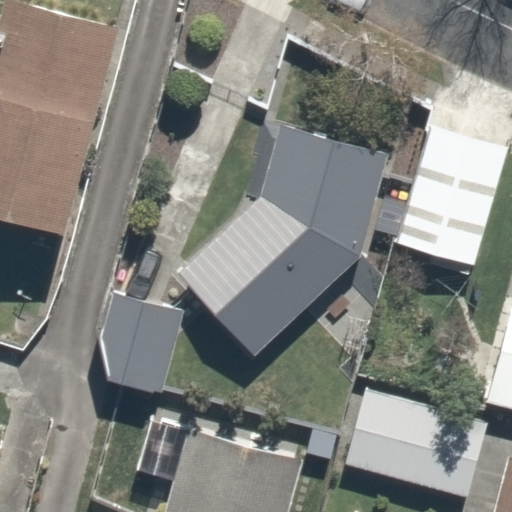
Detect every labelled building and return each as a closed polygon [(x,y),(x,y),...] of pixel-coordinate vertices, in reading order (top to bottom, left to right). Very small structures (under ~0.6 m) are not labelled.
[(0,221),(57,237),(111,32),(0,2),(0,221)] [(242,176),(258,179),(255,194),(171,271),(248,355),(358,255),(380,144),(269,122),(253,119),(242,176)] [(505,146),(424,123),(389,243),(470,266),(505,146)] [(511,412),(511,289),(482,404),(511,412)] [(161,394),(175,303),(100,290),(86,382),(161,394)] [(472,410),(357,387),(341,467),(456,490),(472,410)] [(276,511),(292,457),(174,425),(150,511),(276,511)] [(511,511),(511,461),(504,460),(492,511),(511,511)]
